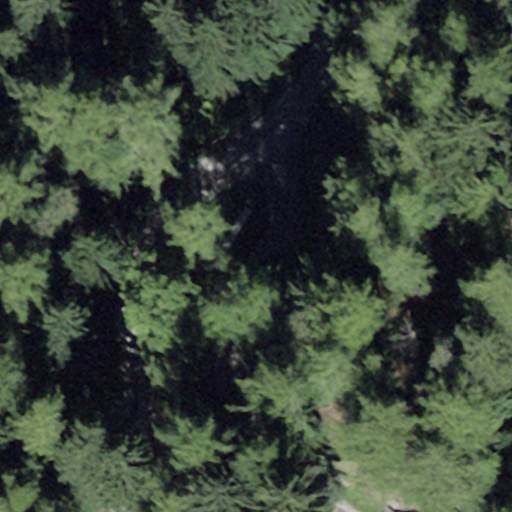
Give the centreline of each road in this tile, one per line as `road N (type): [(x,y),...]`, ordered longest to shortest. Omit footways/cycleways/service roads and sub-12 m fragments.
road 1 (unclassified): [(138,511),(128,235),(149,171),(265,109),(310,75),(358,0)]
road 2 (track): [(265,109),(256,283),(301,454),(351,511)]
